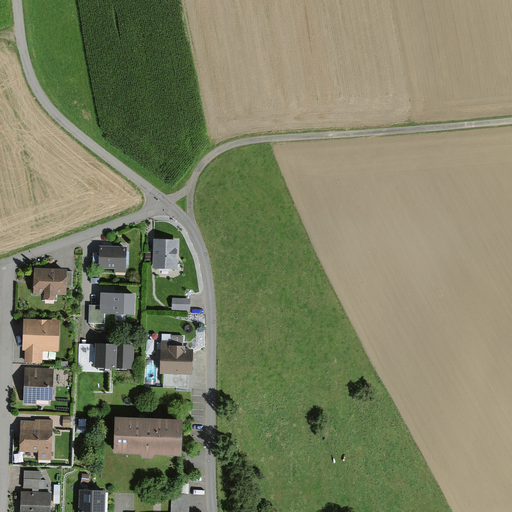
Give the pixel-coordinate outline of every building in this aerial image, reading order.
[(152,243),(153,271),(179,270),(179,242),(152,243)] [(98,249),(97,269),(131,270),(131,250),(98,249)] [(46,290),(46,297),(60,297),(60,290),(70,290),(69,266),(35,267),(36,290),(46,290)] [(134,294),(101,293),(100,313),(134,313),(134,294)] [(170,300),(170,311),(190,311),(189,299),(170,300)] [(27,348),(27,362),(40,362),(41,347),(58,347),(59,323),(22,322),(22,347),(27,348)] [(93,346),(93,369),(130,369),(130,346),(93,346)] [(192,350),(163,348),(162,372),(190,374),(192,350)] [(24,371),(24,402),(54,402),(54,372),(24,371)] [(21,447),(35,448),(35,460),(50,461),(50,448),(54,448),(55,420),(22,420),(21,447)] [(115,423),(115,454),(179,455),(180,424),(115,423)] [(26,472),(25,495),(22,495),(21,511),(53,511),(54,496),(41,496),(42,473),(26,472)] [(174,511),(190,511),(191,487),(175,487),(174,511)] [(105,511),(105,493),(81,493),(81,511),(105,511)]
